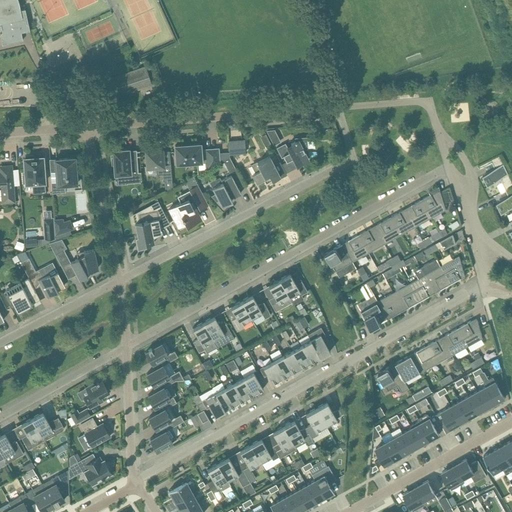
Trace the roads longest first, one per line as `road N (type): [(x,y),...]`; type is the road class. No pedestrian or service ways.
road 1 (residential): [(136,481),(486,283)]
road 2 (residential): [(451,165),(126,347)]
road 3 (residential): [(333,103),(352,156),(118,281)]
road 4 (unclassified): [(86,127),(333,103)]
road 5 (residential): [(511,422),(350,511)]
road 6 (residential): [(86,127),(118,281)]
road 7 (residential): [(0,419),(126,347)]
road 8 (residential): [(126,347),(136,481)]
road 9 (residential): [(118,281),(0,341)]
